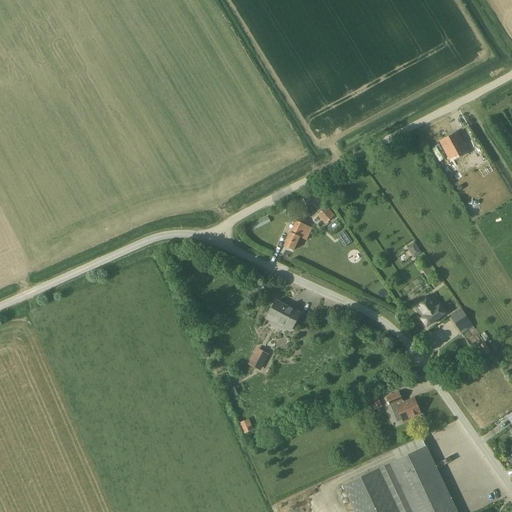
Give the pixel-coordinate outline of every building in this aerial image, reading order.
[(450,162),(468,153),(457,133),(440,142),(450,162)] [(307,207),(323,199),(319,190),(303,198),(307,207)] [(325,224),(335,216),(327,207),(317,215),(325,224)] [(268,216),(250,222),(252,229),(270,223),(268,216)] [(330,231),(339,224),(336,219),(327,226),(330,231)] [(306,241),(312,228),(296,221),(291,233),(290,232),(284,246),(293,251),(299,238),(306,241)] [(413,258),(421,252),(414,242),(406,247),(413,258)] [(285,250),(280,259),(289,263),(293,254),(285,250)] [(415,307),(416,308),(422,318),(421,319),(427,327),(445,314),(439,306),(437,307),(430,296),(415,307)] [(290,331),(299,313),(277,302),(269,317),(284,325),(283,327),(290,331)] [(463,311),(452,319),(458,328),(469,321),(463,311)] [(269,354),(258,348),(249,363),(260,370),(269,354)] [(229,398),(237,395),(233,386),(226,390),(229,398)] [(387,397),(398,423),(403,421),(403,422),(412,419),(411,418),(421,414),(414,398),(404,403),(399,392),(387,397)] [(369,400),(374,410),(382,406),(377,396),(369,400)] [(244,433),(253,430),(248,418),(239,422),(244,433)] [(354,511),(457,511),(426,446),(342,486),(354,511)]
